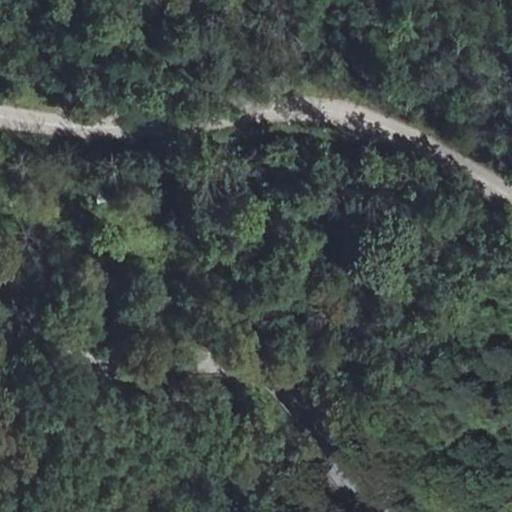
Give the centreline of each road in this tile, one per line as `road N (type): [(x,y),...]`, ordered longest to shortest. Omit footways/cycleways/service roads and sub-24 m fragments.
road 1 (unclassified): [(0,113),(58,123),(318,110),(376,124),(511,189)]
road 2 (unclassified): [(376,511),(345,485),(276,385),(241,368),(119,350),(83,334),(0,267)]
